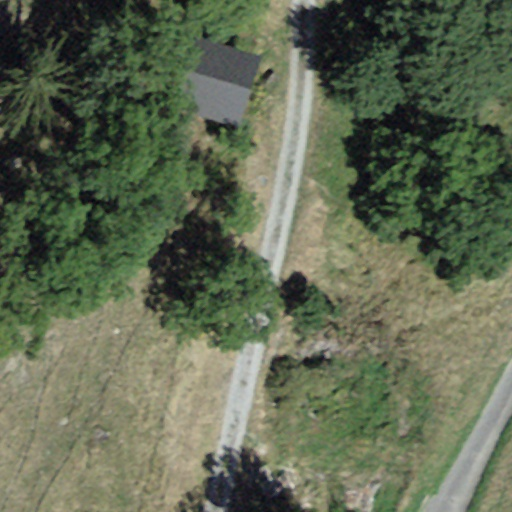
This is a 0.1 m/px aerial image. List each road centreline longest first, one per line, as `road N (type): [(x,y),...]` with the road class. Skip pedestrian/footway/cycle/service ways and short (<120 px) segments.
road 1 (unclassified): [(218,511),(301,124),(311,0)]
road 2 (unclassified): [(453,511),(511,407)]
